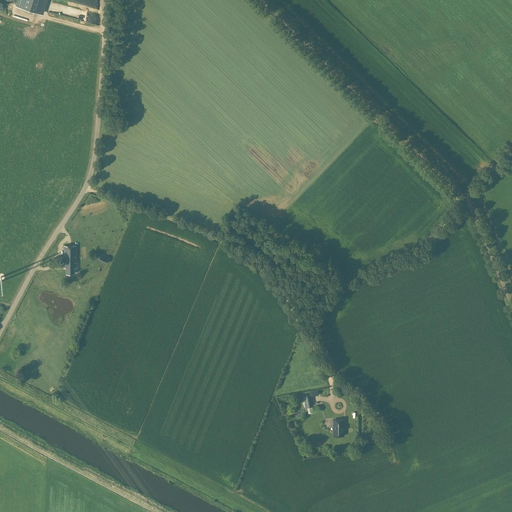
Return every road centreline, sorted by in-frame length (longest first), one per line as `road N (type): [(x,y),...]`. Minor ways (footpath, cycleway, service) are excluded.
road 1 (track): [(84,187),(219,240),(293,302),(415,259),(511,150)]
road 2 (unclassified): [(511,307),(478,226),(448,181),(262,0)]
road 3 (unclassified): [(0,334),(89,175),(101,0)]
